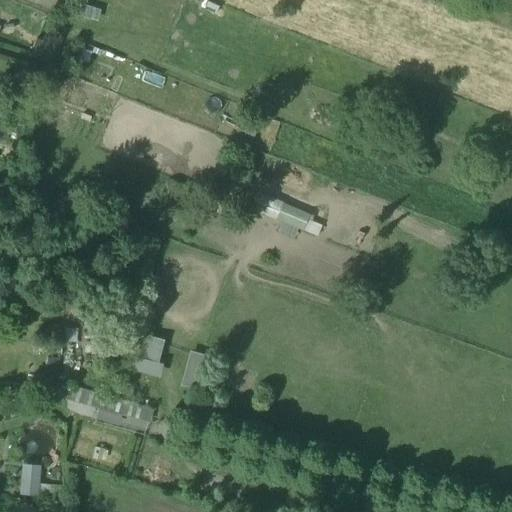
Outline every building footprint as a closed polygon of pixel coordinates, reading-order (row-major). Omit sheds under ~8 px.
[(259,191),(251,208),(300,230),(308,212),(259,191)] [(157,360),(163,338),(138,332),(129,368),(158,376),(162,361),(157,360)] [(200,382),(205,354),(189,351),(184,379),(200,382)] [(68,412),(119,424),(121,413),(152,421),(155,407),(74,387),(68,412)] [(40,484),(41,464),(21,464),(20,496),(63,497),(63,485),(40,484)]
